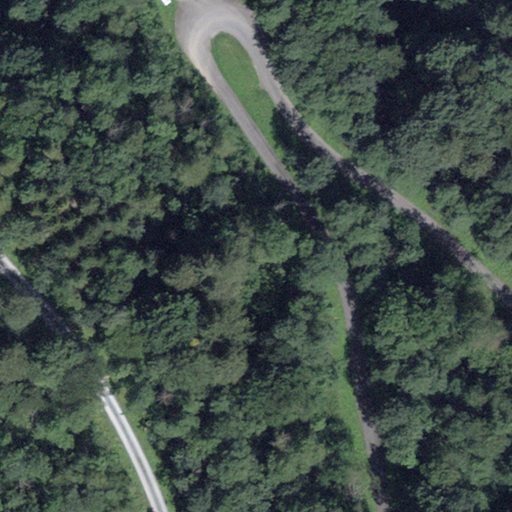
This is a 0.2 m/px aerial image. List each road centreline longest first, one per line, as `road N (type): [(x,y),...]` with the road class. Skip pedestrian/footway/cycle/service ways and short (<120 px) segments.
road 1 (track): [(381,511),(341,279),(265,146),(199,56),(193,29),(200,16),(185,0)]
road 2 (track): [(200,16),(218,11),(244,24),(309,138),(511,304)]
road 3 (track): [(167,511),(111,396),(42,293),(0,252)]
